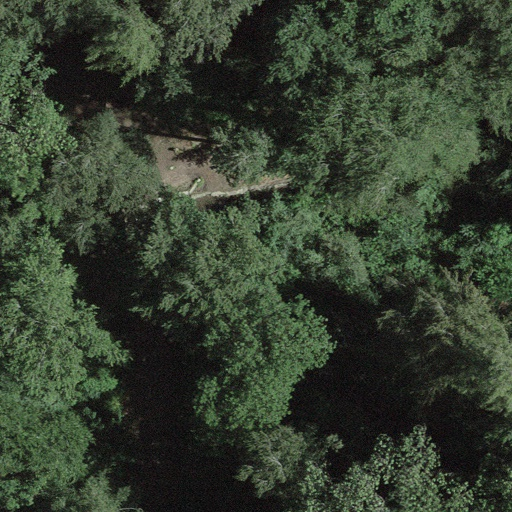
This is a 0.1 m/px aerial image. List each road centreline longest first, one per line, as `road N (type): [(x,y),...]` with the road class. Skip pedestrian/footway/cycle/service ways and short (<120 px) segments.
road 1 (track): [(139,195),(339,83),(402,0)]
road 2 (track): [(147,511),(166,281)]
road 3 (track): [(139,195),(42,0)]
